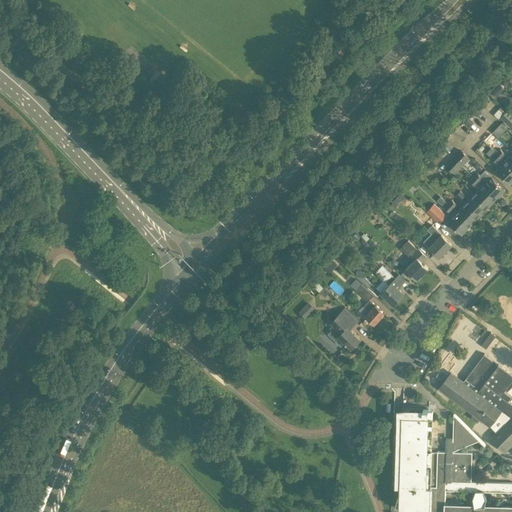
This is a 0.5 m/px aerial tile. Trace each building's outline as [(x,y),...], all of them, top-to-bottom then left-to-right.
[(505,88),(500,84),(496,88),(501,92),(505,88)] [(511,115),(506,110),(500,117),(503,120),(509,126),(510,124),(511,126),(511,115)] [(469,117),(465,121),(470,125),(473,121),(469,117)] [(492,132),(499,137),(506,127),(500,122),(492,132)] [(506,153),(500,149),(497,152),(502,158),(506,153)] [(462,150),(454,158),(463,166),(470,158),(462,150)] [(502,158),(497,152),(492,157),(491,158),(497,163),(502,158)] [(455,174),(463,166),(454,158),(446,166),(449,168),(455,174)] [(510,182),(511,179),(511,167),(505,161),(497,170),(510,182)] [(477,173),(473,176),(495,197),(504,188),(485,171),(480,176),(477,173)] [(470,181),(478,189),(474,194),(487,206),(495,197),(473,176),(470,181)] [(456,194),(478,215),(487,206),(474,194),(471,192),(467,197),(460,190),(456,194)] [(401,193),(392,202),(396,206),(405,197),(401,193)] [(457,212),(469,224),(478,215),(456,194),(456,195),(465,203),(457,212)] [(449,213),(453,209),(448,203),(441,197),(438,201),(449,213)] [(452,199),(448,203),(453,209),(458,204),(452,199)] [(434,203),(426,211),(436,221),(439,223),(446,215),(434,203)] [(451,244),(432,226),(436,221),(426,211),(421,206),(417,211),(431,226),(427,229),(431,233),(423,241),(429,247),(439,257),(451,244)] [(461,233),(469,224),(457,212),(448,221),(461,233)] [(396,213),(393,218),(398,222),(401,217),(396,213)] [(370,239),(367,243),(374,249),(374,250),(378,246),(370,239)] [(427,256),(418,247),(417,249),(408,240),(400,248),(413,261),(406,268),(417,279),(428,268),(422,262),(427,256)] [(372,248),(367,243),(364,247),(368,251),(372,248)] [(330,272),(338,264),(332,258),(324,266),(330,272)] [(403,293),(393,283),(396,279),(387,270),(382,265),(376,271),(384,279),(376,287),(393,304),(403,293)] [(364,277),(356,276),(367,287),(371,283),(364,277)] [(317,281),(313,285),(318,291),(323,286),(317,281)] [(367,301),(363,306),(369,311),(365,315),(374,323),(385,312),(370,299),(373,296),(361,284),(356,291),(367,301)] [(300,311),(305,315),(314,306),(309,301),(300,311)] [(351,349),(361,338),(350,328),(357,321),(344,309),(331,323),(341,332),(338,336),(351,349)] [(486,348),(496,336),(491,332),(481,345),(486,348)] [(479,418),(489,426),(496,432),(490,437),(504,451),(511,443),(511,403),(509,401),(511,397),(511,396),(505,391),(511,381),(511,374),(484,353),(463,382),(451,373),(439,387),(452,397),(479,418)] [(400,508),(429,509),(429,511),(511,511),(511,504),(485,504),(487,498),(485,491),(511,492),(511,482),(471,481),(471,452),(451,452),(451,447),(453,447),(477,437),(471,430),(461,421),(455,437),(453,440),(445,440),(445,451),(437,451),(437,452),(431,452),(432,424),(433,409),(409,409),(409,416),(402,416),(398,416),(393,415),(391,486),(400,487),(400,508)]
